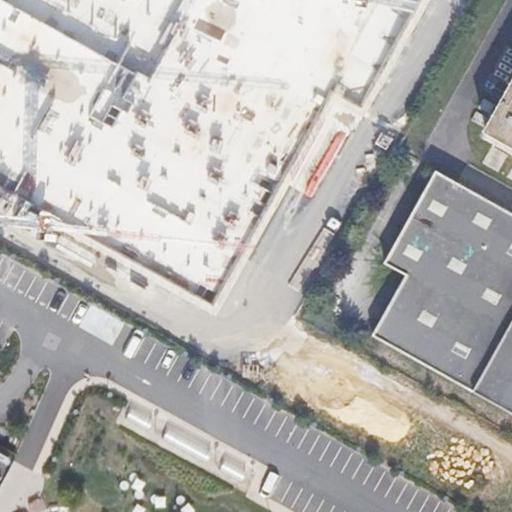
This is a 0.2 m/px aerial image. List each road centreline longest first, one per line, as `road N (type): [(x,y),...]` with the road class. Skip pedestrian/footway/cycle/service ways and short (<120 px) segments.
road 1 (unclassified): [(511,490),(322,385),(301,370),(287,333),(296,282),(459,0)]
road 2 (unknown): [(361,63),(329,88),(295,144),(296,192),(270,239),(281,261),(307,264)]
road 3 (unknown): [(330,224),(324,152),(376,72)]
